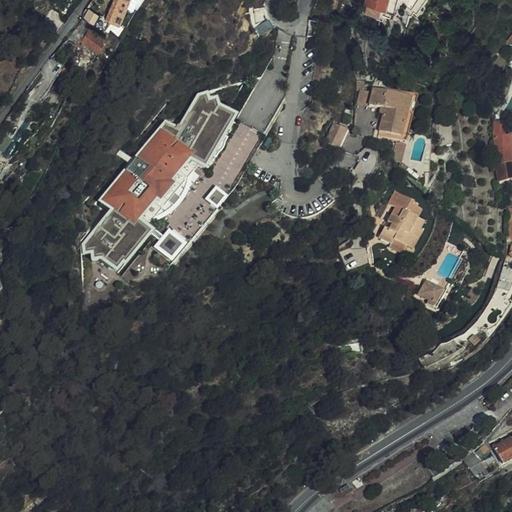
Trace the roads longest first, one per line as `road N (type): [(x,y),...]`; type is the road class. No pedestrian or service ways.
road 1 (primary): [(298,511),(511,364)]
road 2 (residential): [(87,0),(0,118)]
